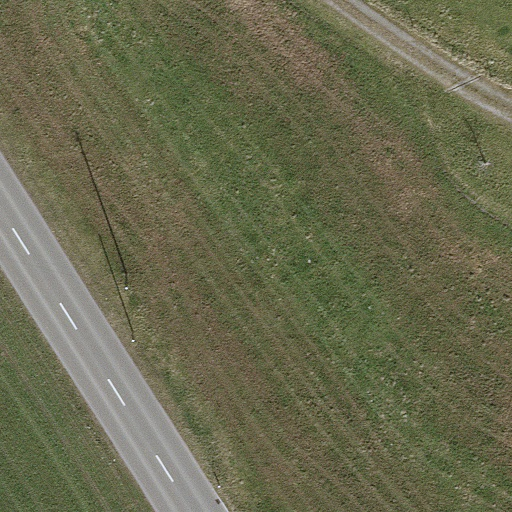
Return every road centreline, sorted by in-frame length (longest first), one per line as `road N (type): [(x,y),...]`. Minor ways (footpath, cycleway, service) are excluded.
road 1 (tertiary): [(0,198),(195,511)]
road 2 (track): [(341,0),(465,87),(511,109)]
